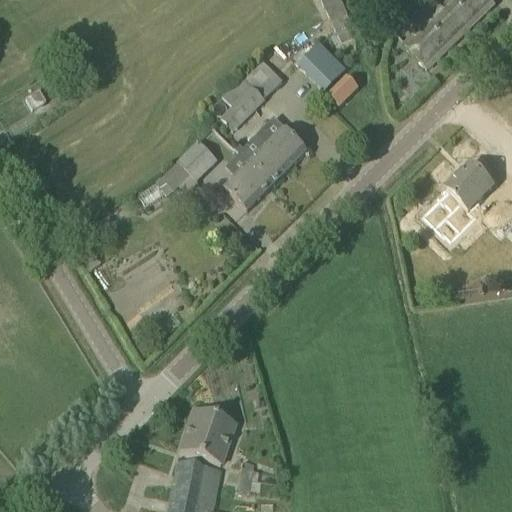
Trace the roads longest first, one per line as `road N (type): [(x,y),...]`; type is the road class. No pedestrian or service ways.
road 1 (tertiary): [(139,408),(511,36)]
road 2 (unclassified): [(139,408),(0,180)]
